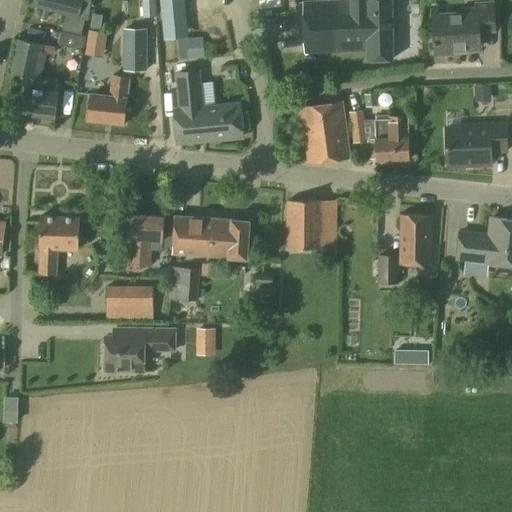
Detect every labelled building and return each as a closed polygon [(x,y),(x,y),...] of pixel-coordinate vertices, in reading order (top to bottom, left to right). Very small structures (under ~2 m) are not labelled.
[(66,15),(62,32),(81,36),(85,20),(91,21),(92,0),(34,0),(33,6),(66,15)] [(157,16),(156,0),(142,0),(143,17),(157,16)] [(295,0),(272,0),(274,15),(297,12),(295,0)] [(339,0),(340,1),(303,1),(304,55),(355,53),(368,53),(368,60),(393,60),(391,0),(339,0)] [(463,8),(463,15),(437,16),(436,9),(434,9),(437,54),(450,53),(450,50),(479,49),(478,34),(496,33),(495,2),(474,3),(474,7),(463,8)] [(146,69),(146,30),(126,30),(125,69),(146,69)] [(81,36),(62,32),(59,44),(84,50),(87,37),(81,36)] [(203,36),(178,36),(178,57),(203,58),(203,36)] [(18,39),(10,75),(26,78),(23,113),(56,117),(58,91),(57,91),(58,80),(42,78),(47,52),(42,51),(43,45),(18,39)] [(127,99),(131,77),(112,75),(112,67),(99,65),(96,95),(90,94),(87,120),(124,125),(127,99)] [(175,72),(178,109),(174,110),(177,144),(243,137),(240,103),(205,107),(201,69),(175,72)] [(350,157),(343,101),(301,108),(309,163),(350,157)] [(375,120),(364,120),(363,109),(349,112),(354,143),(367,141),(367,158),(376,157),(376,161),(410,159),(409,138),(408,115),(390,116),(390,115),(376,115),(375,120)] [(463,132),(447,132),(448,166),(491,164),(491,151),(506,150),(505,125),(463,126),(463,132)] [(336,258),(336,249),(336,200),(288,201),(287,249),(321,249),(321,258),(336,258)] [(151,267),(152,252),(161,252),(161,250),(174,251),(175,236),(163,235),(164,217),(133,215),(131,238),(129,266),(151,267)] [(400,230),(400,255),(378,255),(378,284),(399,284),(400,264),(431,264),(432,215),(401,215),(401,217),(397,219),(397,228),(400,230)] [(41,216),(40,249),(38,274),(58,275),(59,249),(79,249),(80,217),(41,216)] [(209,255),(212,219),(176,216),(175,236),(174,251),(174,253),(209,255)] [(511,266),(511,220),(492,218),(490,234),(460,231),(457,261),(487,264),(511,266)] [(212,219),(209,255),(229,257),(247,259),(250,221),(232,220),(212,219)] [(198,301),(200,268),(171,267),(170,299),(198,301)] [(273,274),(257,273),(256,287),(272,288),(273,274)] [(107,319),(153,318),(153,286),(106,287),(107,319)] [(215,355),(216,328),(197,328),(197,355),(215,355)] [(149,362),(149,350),(175,350),(175,329),(132,329),(132,341),(105,341),(105,370),(144,371),(144,363),(149,362)] [(430,344),(396,343),(396,364),(429,365),(430,344)] [(14,421),(14,396),(2,395),(1,420),(14,421)]
